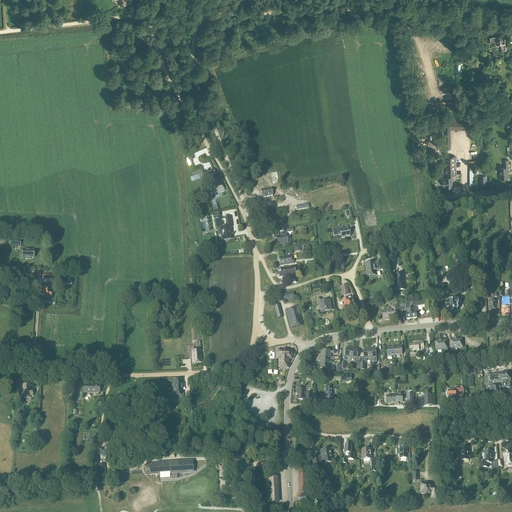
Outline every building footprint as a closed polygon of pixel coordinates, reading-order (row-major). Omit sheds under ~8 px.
[(497,37),(489,38),(489,43),(496,42),(496,45),(497,45),(501,45),(501,51),(506,50),(505,44),(505,40),(504,40),(503,36),(500,36),(498,36),(497,37)] [(484,65),(480,73),(486,76),(491,69),(484,65)] [(455,157),(445,157),(446,175),(452,175),(456,174),(455,157)] [(500,174),(498,174),(499,179),(507,178),(507,171),(510,171),(509,163),(509,160),(504,161),(504,164),(504,167),(499,168),(500,174)] [(213,169),(203,172),(205,179),(210,177),(212,181),(209,181),(211,187),(209,188),(212,195),(224,191),(222,184),(218,185),(216,179),(215,175),(213,169)] [(478,169),(475,170),(475,174),(480,174),(480,176),(480,183),(487,183),(487,175),(486,175),(486,170),(478,171),(478,169)] [(446,178),(443,178),(444,187),(446,187),(452,187),(452,178),(452,175),(446,175),(446,178)] [(272,188),(263,190),(264,195),(265,197),(266,201),(268,201),(269,207),(275,206),(273,200),(274,199),(274,196),(275,196),(274,192),(273,192),(272,188)] [(221,219),(215,220),(217,230),(217,229),(220,229),(222,240),(231,238),(229,227),(232,226),(230,217),(225,218),(225,220),(226,225),(222,225),(221,221),(221,219)] [(348,226),(332,229),(334,236),(341,235),(341,237),(341,238),(342,238),(343,238),(345,238),(345,237),(350,236),(350,235),(350,233),(349,233),(348,230),(348,226)] [(286,236),(276,237),(278,245),(287,244),(287,245),(290,245),(289,241),(287,241),(286,236)] [(23,250),(22,259),(30,260),(30,258),(34,258),(34,251),(32,251),(32,250),(28,249),(27,249),(23,249),(23,250)] [(279,259),(278,259),(279,262),(280,262),(280,266),(293,264),(293,260),(294,260),(293,255),(290,256),(279,258),(279,259)] [(375,262),(365,263),(367,277),(377,276),(376,271),(380,270),(380,271),(383,270),(383,268),(384,267),(383,263),(381,263),(380,261),(377,262),(377,263),(375,264),(375,262)] [(278,272),(277,272),(277,275),(279,275),(279,278),(291,276),(291,278),(292,284),(296,283),(295,277),(295,275),(294,267),(290,268),(290,267),(278,270),(278,272)] [(395,278),(393,278),(394,290),(397,289),(397,291),(405,290),(403,274),(395,275),(395,278)] [(347,285),(340,286),(342,296),(349,294),(347,285)] [(42,291),(42,296),(43,296),(43,300),(50,300),(50,296),(51,296),(51,292),(50,292),(50,291),(44,290),(43,291),(42,291)] [(492,301),(489,301),(490,310),(497,310),(496,300),(494,300),(493,297),(494,297),(496,297),(495,290),(491,290),(491,293),(490,293),(490,298),(492,298),(492,301)] [(293,292),(283,294),(285,303),(295,300),(293,292)] [(345,306),(342,306),(343,310),(345,310),(346,310),(347,310),(348,310),(349,309),(351,309),(352,309),(353,309),(354,308),(355,308),(353,298),(344,300),(345,306)] [(406,309),(405,309),(406,314),(406,320),(417,318),(416,313),(418,312),(418,307),(418,306),(427,304),(426,299),(417,300),(405,302),(406,308),(406,309)] [(503,307),(502,307),(502,316),(509,316),(509,307),(510,307),(510,299),(503,299),(503,307)] [(321,305),(320,306),(320,310),(322,309),(322,312),(332,310),(330,300),(321,302),(321,305)] [(448,302),(446,303),(447,309),(447,307),(449,307),(449,310),(454,310),(454,311),(455,311),(457,311),(458,310),(458,309),(458,305),(460,304),(461,303),(461,307),(462,307),(461,300),(460,300),(457,300),(448,301),(448,302)] [(388,310),(382,311),(383,320),(392,319),(396,318),(398,318),(397,312),(399,312),(397,305),(396,305),(393,306),(390,307),(391,307),(388,308),(388,310)] [(298,308),(286,311),(291,329),(302,325),(298,308)] [(413,345),(409,345),(410,351),(419,350),(419,349),(424,348),(423,343),(413,344),(413,345)] [(395,348),(387,349),(388,356),(394,356),(394,352),(395,352),(395,348)] [(395,352),(394,352),(394,356),(402,355),(401,348),(395,348),(395,352)] [(200,349),(191,351),(192,364),(201,363),(200,349)] [(276,351),(276,359),(279,359),(279,368),(288,368),(288,360),(291,360),(291,351),(276,351)] [(509,373),(488,375),(489,385),(492,384),(493,387),(490,388),(491,396),(502,395),(501,389),(511,387),(510,382),(509,373)] [(182,381),(173,381),(174,397),(183,396),(182,381)] [(22,393),(22,398),(31,399),(31,397),(33,397),(34,390),(30,390),(30,385),(23,385),(22,393)] [(83,385),(83,393),(96,393),(100,393),(100,385),(83,385)] [(322,397),(322,401),(325,401),(325,402),(333,402),(333,401),(336,401),(336,397),(333,397),(333,396),(330,396),(330,393),(331,393),(331,388),(326,388),(326,396),(325,397),(322,397)] [(448,392),(448,393),(448,395),(448,397),(449,397),(449,399),(453,399),(453,396),(456,396),(457,396),(457,399),(464,399),(463,388),(457,388),(457,391),(456,391),(448,391),(448,392)] [(297,389),(296,400),(304,400),(305,395),(306,395),(306,399),(311,399),(312,392),(306,392),(305,392),(305,389),(297,389)] [(396,394),(396,396),(396,402),(396,403),(403,402),(403,400),(407,400),(407,401),(414,401),(414,394),(407,394),(402,394),(396,394)] [(387,396),(387,404),(396,404),(396,403),(396,402),(396,396),(387,396)] [(474,420),(473,428),(482,428),(482,420),(474,420)] [(344,449),(344,453),(345,453),(345,456),(348,456),(348,460),(353,460),(354,454),(351,453),(352,452),(352,451),(351,450),(352,445),(350,445),(350,444),(348,444),(347,445),(345,445),(345,449),(344,449)] [(399,454),(399,458),(407,458),(407,459),(407,465),(414,465),(414,459),(410,459),(410,457),(410,448),(408,448),(408,445),(401,445),(399,445),(399,449),(399,454)] [(461,448),(461,460),(469,460),(469,459),(472,459),(472,455),(469,455),(469,448),(461,448)] [(318,456),(311,457),(313,467),(323,466),(323,464),(332,463),(330,449),(320,451),(321,457),(318,457),(318,456)] [(371,449),(361,450),(362,460),(371,459),(371,449)] [(482,461),(482,468),(487,468),(487,461),(492,462),(492,452),(487,452),(487,451),(486,451),(485,452),(484,461),(482,461)] [(177,462),(148,464),(149,475),(159,475),(173,474),(174,474),(174,472),(177,472),(192,471),(192,467),(193,467),(192,462),(177,463),(177,462)] [(306,474),(298,474),(299,493),(306,493),(306,474)] [(421,485),(421,488),(421,493),(430,493),(430,492),(432,492),(432,496),(432,499),(440,499),(440,496),(440,488),(436,488),(430,488),(430,485),(422,484),(422,485),(421,485)] [(308,496),(299,496),(300,508),(311,507),(310,500),(308,500),(308,496)]
